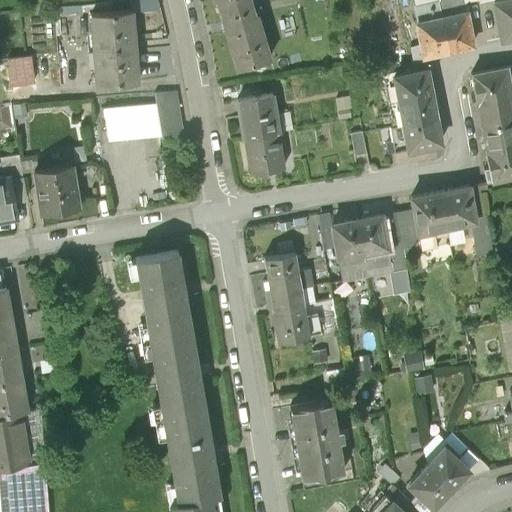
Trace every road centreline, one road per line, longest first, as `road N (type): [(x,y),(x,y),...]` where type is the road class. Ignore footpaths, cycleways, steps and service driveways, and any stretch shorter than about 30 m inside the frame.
road 1 (residential): [(511,50),(454,66),(466,158),(214,210)]
road 2 (residential): [(214,210),(271,511)]
road 3 (residential): [(214,210),(0,250)]
road 4 (residential): [(175,0),(214,210)]
